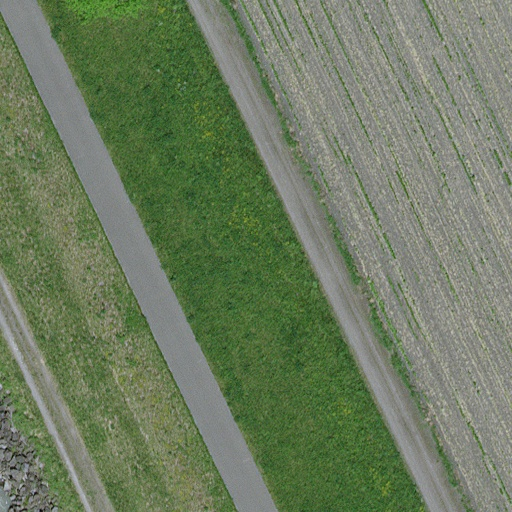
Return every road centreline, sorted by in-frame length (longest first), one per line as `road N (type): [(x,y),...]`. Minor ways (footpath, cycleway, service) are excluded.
road 1 (track): [(210,0),(450,511)]
road 2 (track): [(113,511),(0,261)]
